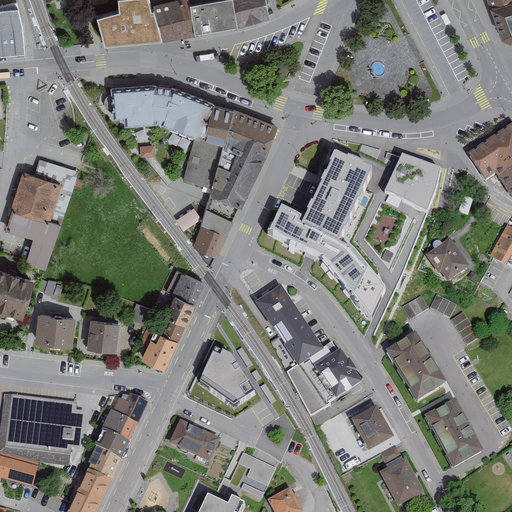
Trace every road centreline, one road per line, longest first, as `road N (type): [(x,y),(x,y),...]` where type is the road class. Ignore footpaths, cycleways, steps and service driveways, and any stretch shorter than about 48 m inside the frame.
road 1 (residential): [(236,249),(291,276),(334,316),(453,511)]
road 2 (secondary): [(508,86),(434,122),(299,109)]
road 3 (residential): [(334,0),(251,34),(150,59)]
road 4 (residential): [(167,394),(305,466),(313,479)]
road 5 (residential): [(167,394),(0,366)]
road 6 (residential): [(236,249),(167,394)]
road 7 (secondary): [(299,109),(189,65),(150,59)]
road 8 (residential): [(299,109),(236,249)]
road 9 (secondary): [(150,59),(0,70)]
road 10 (residential): [(167,394),(112,511)]
